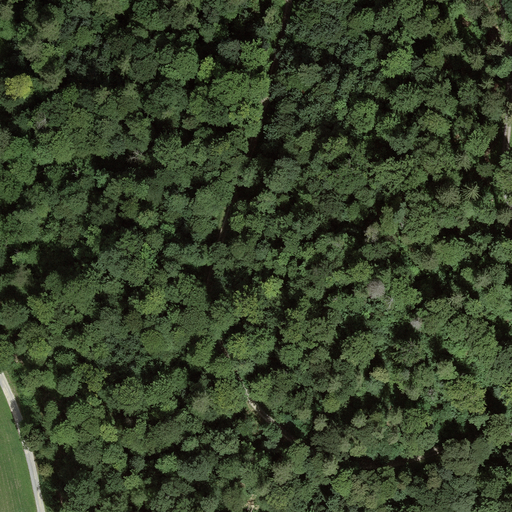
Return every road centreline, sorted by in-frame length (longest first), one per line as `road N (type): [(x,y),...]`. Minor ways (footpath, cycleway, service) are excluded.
road 1 (track): [(289,0),(267,98),(210,271),(217,348),(277,429),(323,455),(394,464),(475,438),(511,436)]
road 2 (track): [(511,210),(504,190),(503,0)]
road 3 (track): [(41,511),(24,434),(0,378)]
